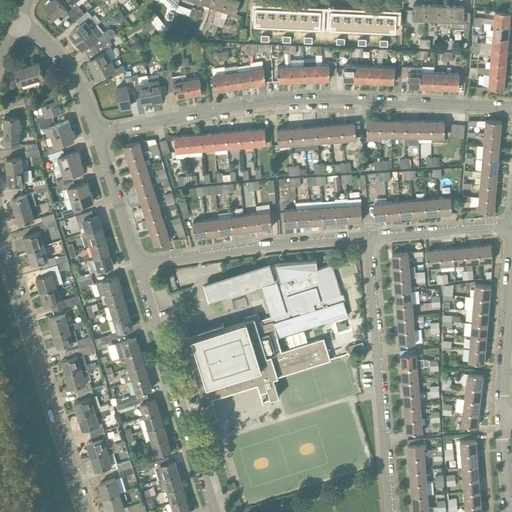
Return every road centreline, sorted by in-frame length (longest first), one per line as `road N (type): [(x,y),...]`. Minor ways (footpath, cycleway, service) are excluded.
road 1 (residential): [(100,133),(328,100),(511,104)]
road 2 (residential): [(91,511),(0,214)]
road 3 (residential): [(389,511),(366,234)]
road 4 (residential): [(219,511),(140,268)]
road 5 (residential): [(140,268),(366,234)]
road 6 (residential): [(100,133),(69,60),(16,17)]
road 7 (residential): [(366,234),(511,224)]
road 8 (residential): [(140,268),(100,133)]
